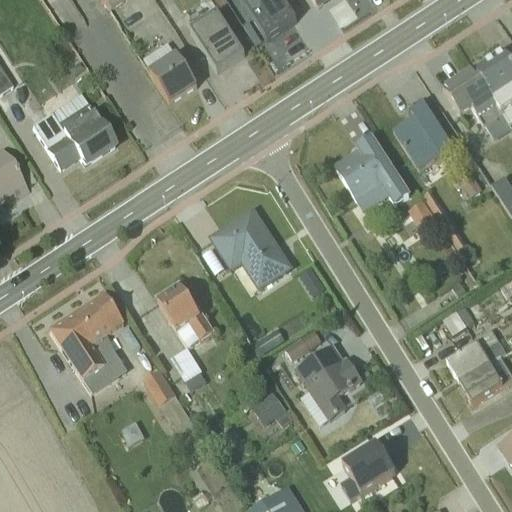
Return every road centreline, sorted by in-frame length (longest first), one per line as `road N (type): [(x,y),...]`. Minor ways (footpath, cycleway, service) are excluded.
road 1 (unclassified): [(251,137),(490,511)]
road 2 (secondary): [(0,302),(251,137)]
road 3 (secondary): [(251,137),(463,0)]
